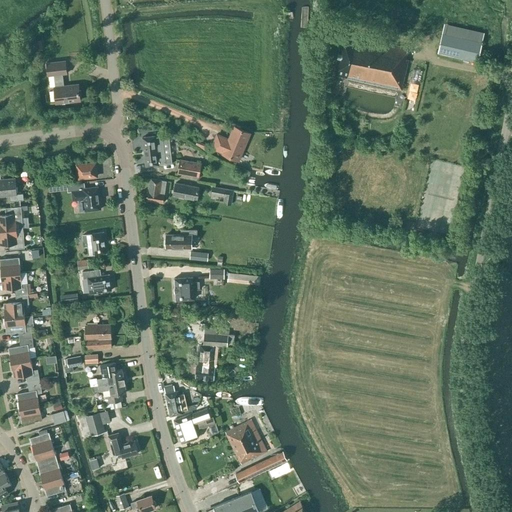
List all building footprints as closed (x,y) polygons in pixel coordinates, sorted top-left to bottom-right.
[(484,32),(445,24),(438,52),(477,61),(484,32)] [(334,75),(336,76),(401,91),(401,89),(401,90),(408,59),(405,59),(408,48),(364,39),(364,42),(342,37),(334,75)] [(56,104),(80,101),(78,84),(63,86),(62,74),(66,73),(65,61),(47,63),(48,76),(54,75),(55,87),(54,87),(56,104)] [(229,140),(217,135),(211,149),(238,160),(243,149),(249,134),(234,127),(229,140)] [(146,166),(158,165),(158,164),(166,163),(162,136),(155,136),(142,137),(146,166)] [(208,145),(197,141),(195,144),(205,151),(208,145)] [(177,173),(199,177),(201,163),(179,159),(177,173)] [(77,165),(78,178),(97,176),(95,163),(77,165)] [(16,194),(15,179),(1,180),(0,174),(0,173),(0,195),(9,195),(10,201),(23,200),(23,194),(16,194)] [(164,194),(166,181),(161,180),(150,178),(149,192),(148,192),(147,200),(163,203),(164,194)] [(84,183),(67,185),(68,191),(72,191),(73,199),(77,198),(79,212),(85,211),(100,209),(98,187),(85,188),(84,183)] [(173,195),(197,200),(199,187),(175,183),(173,195)] [(233,190),(212,186),(210,194),(224,196),(223,203),(230,205),(233,190)] [(5,214),(0,214),(0,230),(17,229),(21,228),(23,228),(21,206),(19,207),(5,208),(5,214)] [(17,229),(0,230),(0,245),(9,245),(9,250),(23,248),(21,228),(17,229)] [(191,237),(196,237),(196,230),(181,230),(180,235),(166,234),(166,247),(191,248),(191,237)] [(94,254),(94,255),(106,253),(103,232),(91,233),(91,234),(83,235),(84,247),(87,247),(88,255),(94,254)] [(40,257),(39,249),(29,250),(30,258),(40,257)] [(189,259),(207,261),(208,253),(190,251),(189,259)] [(0,258),(0,267),(1,274),(21,272),(19,257),(0,258)] [(77,261),(78,269),(88,268),(87,259),(77,261)] [(210,269),(210,278),(224,279),(224,269),(210,269)] [(88,272),(82,272),(83,279),(88,278),(90,293),(99,292),(111,290),(109,274),(101,275),(100,270),(88,272)] [(27,283),(22,284),(21,272),(1,274),(2,289),(15,288),(15,295),(28,294),(27,283)] [(227,282),(259,285),(260,276),(228,273),(227,282)] [(175,300),(194,299),(193,290),(199,290),(199,282),(193,282),(193,277),(174,278),(175,300)] [(24,305),(29,305),(28,294),(15,295),(16,302),(3,303),(5,318),(25,316),(24,305)] [(70,294),(60,295),(61,304),(71,303),(70,294)] [(18,332),(19,339),(32,338),(31,327),(26,327),(25,316),(5,318),(6,333),(18,332)] [(247,318),(227,316),(227,325),(217,325),(217,327),(204,326),(203,344),(233,346),(234,335),(245,336),(247,318)] [(111,338),(110,324),(97,325),(97,323),(88,323),(88,325),(86,325),(87,349),(94,348),(93,348),(111,347),(111,338)] [(34,347),(32,338),(19,339),(20,345),(8,348),(11,362),(31,359),(29,348),(34,347)] [(214,346),(199,344),(197,365),(196,365),(195,377),(213,379),(214,367),(212,367),(214,346)] [(98,354),(84,355),(85,363),(98,362),(98,354)] [(66,358),(68,367),(82,364),(80,356),(66,358)] [(33,370),(31,359),(11,362),(14,378),(26,375),(27,382),(40,380),(38,369),(33,370)] [(103,372),(104,378),(97,379),(96,378),(89,379),(90,387),(93,386),(98,385),(124,381),(122,369),(116,370),(115,362),(100,365),(101,373),(103,372)] [(37,394),(42,393),(40,380),(27,382),(29,391),(17,393),(19,408),(39,405),(37,394)] [(121,393),(126,392),(124,381),(98,385),(98,389),(99,392),(102,391),(103,396),(105,396),(106,404),(122,401),(121,393)] [(164,388),(170,416),(173,415),(174,416),(183,414),(183,413),(185,412),(184,408),(186,408),(183,394),(179,395),(178,390),(174,391),(173,386),(164,388)] [(22,423),(42,420),(39,405),(19,408),(22,423)] [(177,429),(205,419),(210,417),(207,409),(194,414),(194,416),(191,418),(189,414),(183,417),(183,414),(174,416),(174,420),(177,429)] [(63,411),(51,414),(54,424),(66,420),(63,411)] [(85,416),(90,436),(105,432),(99,412),(85,416)] [(215,422),(213,416),(210,417),(205,419),(177,429),(181,443),(192,439),(198,437),(195,430),(215,422)] [(225,432),(241,464),(267,451),(251,419),(225,432)] [(49,432),(30,438),(34,452),(53,446),(49,432)] [(121,451),(122,457),(138,453),(134,441),(122,444),(119,432),(108,435),(113,454),(121,451)] [(38,467),(57,461),(53,446),(34,452),(38,467)] [(67,451),(59,454),(61,460),(69,458),(67,451)] [(283,451),(235,474),(239,482),(287,459),(283,451)] [(42,481),(62,476),(57,461),(38,467),(42,481)] [(5,473),(4,472),(0,473),(0,498),(2,497),(0,493),(0,490),(11,484),(5,473)] [(66,490),(62,476),(42,481),(47,496),(66,490)] [(70,479),(72,486),(80,484),(77,477),(70,479)] [(269,502),(274,511),(297,497),(291,488),(269,502)] [(258,511),(260,511),(251,491),(210,508),(211,511),(258,511)] [(71,496),(73,502),(84,498),(82,492),(71,496)] [(115,496),(120,509),(129,506),(124,493),(115,496)] [(155,506),(156,505),(154,501),(153,501),(151,495),(137,500),(131,503),(133,509),(139,507),(141,511),(142,511),(155,508),(155,506)] [(281,511),(306,511),(300,501),(281,511)] [(0,511),(18,511),(19,511),(17,502),(2,505),(3,510),(0,510),(0,511)] [(51,509),(51,511),(72,511),(70,503),(51,509)]
